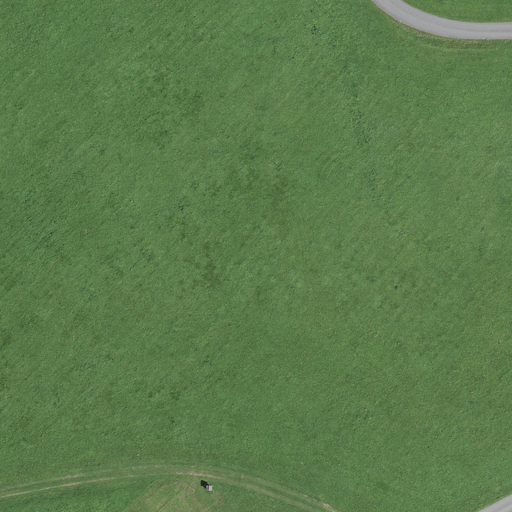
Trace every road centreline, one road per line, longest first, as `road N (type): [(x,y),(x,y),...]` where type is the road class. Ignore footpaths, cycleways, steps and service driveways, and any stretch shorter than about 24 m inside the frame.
road 1 (track): [(0,493),(112,472),(211,471),(299,492),(334,511)]
road 2 (unclassified): [(511,29),(437,25),(385,0)]
